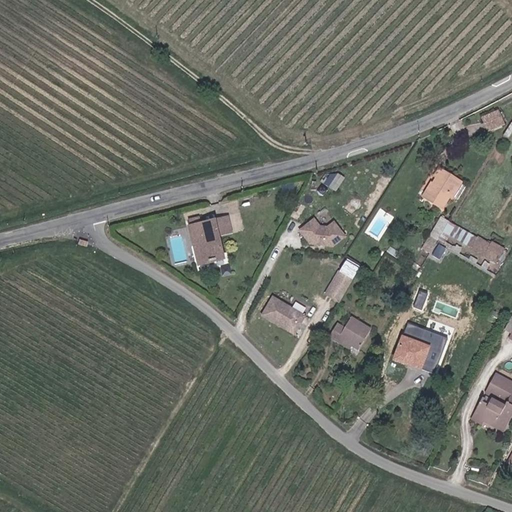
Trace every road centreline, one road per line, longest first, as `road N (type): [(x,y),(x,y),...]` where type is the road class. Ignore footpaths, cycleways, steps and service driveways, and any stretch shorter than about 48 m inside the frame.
road 1 (unclassified): [(79,217),(234,329),(359,449),(511,507)]
road 2 (tertiary): [(79,217),(339,152),(457,115),(511,87)]
road 3 (track): [(339,152),(271,140),(93,0)]
